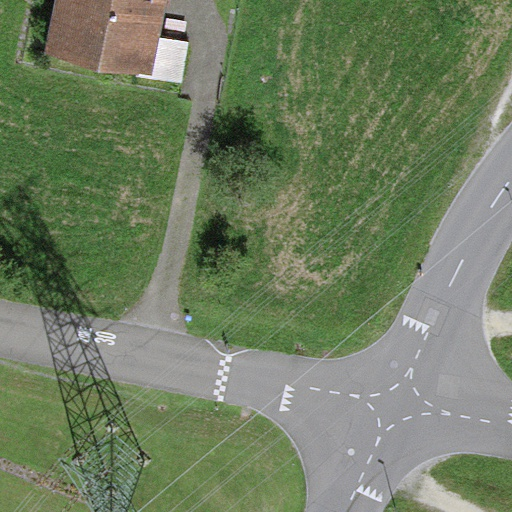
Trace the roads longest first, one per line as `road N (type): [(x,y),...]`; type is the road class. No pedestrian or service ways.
road 1 (residential): [(396,402),(0,327)]
road 2 (residential): [(396,402),(511,177)]
road 3 (residential): [(347,511),(396,402)]
road 4 (track): [(477,511),(369,460)]
